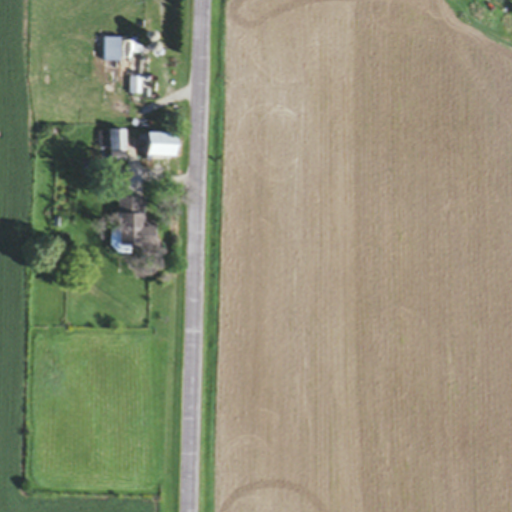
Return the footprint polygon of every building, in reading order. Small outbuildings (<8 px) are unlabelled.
[(140,55),(140,42),(102,42),(102,64),(129,64),(129,55),(140,55)] [(138,96),(138,80),(130,80),(130,97),(138,96)] [(98,133),(98,156),(126,156),(126,133),(98,133)] [(176,136),(148,136),(148,159),(176,159),(176,136)] [(154,228),(143,228),(143,201),(118,201),(118,250),(154,250),(154,228)]
